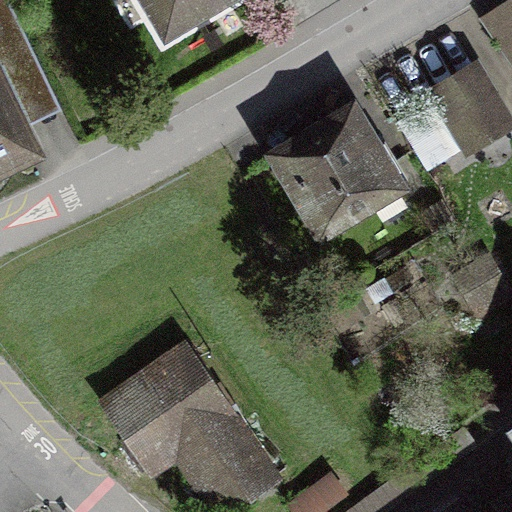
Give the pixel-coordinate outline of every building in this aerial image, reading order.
[(154,0),(170,24),(210,0),(154,0)] [(511,3),(487,21),(511,58),(511,3)] [(477,70),(438,92),(469,143),(507,122),(477,70)] [(0,104),(0,170),(24,160),(0,104)] [(352,112),(279,156),(323,229),(406,179),(385,142),(374,149),(352,112)] [(185,349),(108,402),(153,466),(178,448),(222,511),(272,476),(185,349)] [(331,472),(288,504),(294,511),(321,511),(347,493),(331,472)]
